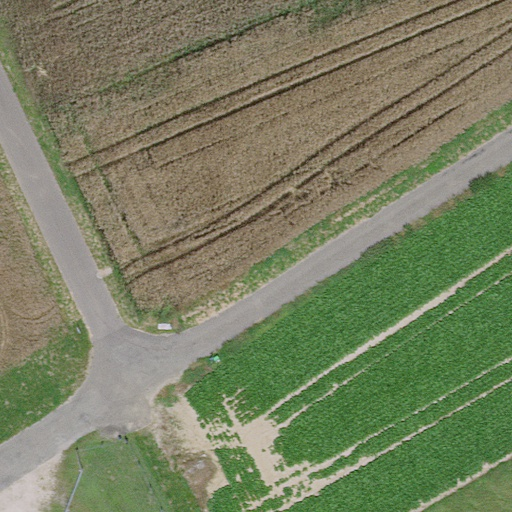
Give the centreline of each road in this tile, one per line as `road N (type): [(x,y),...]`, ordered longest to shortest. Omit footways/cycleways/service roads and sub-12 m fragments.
road 1 (residential): [(511,147),(127,381),(0,98)]
road 2 (track): [(127,381),(0,459)]
road 3 (track): [(127,381),(188,511)]
